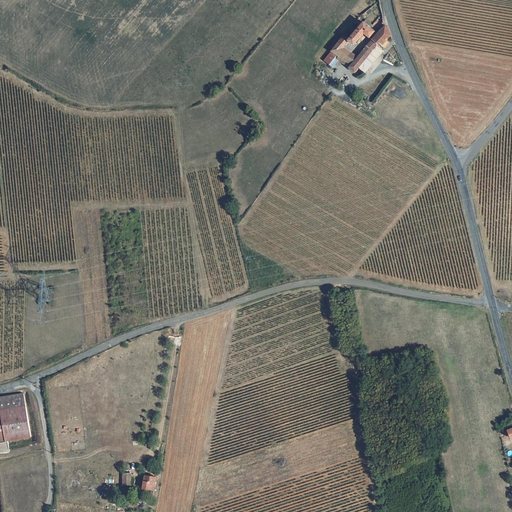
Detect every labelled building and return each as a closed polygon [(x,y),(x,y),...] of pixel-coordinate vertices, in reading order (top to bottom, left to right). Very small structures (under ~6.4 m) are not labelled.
[(374,32),(363,22),(348,39),(350,41),(354,44),(363,33),(369,38),(374,32)] [(352,66),(350,68),(355,72),(359,67),(365,73),(384,51),(377,46),(379,44),(385,49),(390,43),(387,40),(391,35),(386,26),(359,58),(352,66)] [(348,39),(344,36),(331,51),(341,58),(346,62),(352,66),(359,58),(345,47),(350,41),(348,39)] [(331,51),(323,60),(333,68),(339,61),(341,58),(331,51)] [(505,295),(506,294),(507,293),(507,291),(507,289),(506,288),(505,287),(503,286),(501,287),(499,288),(498,289),(498,291),(499,293),(499,294),(501,295),(503,296),(505,295)] [(24,440),(18,395),(0,397),(0,453),(2,453),(1,443),(24,440)] [(155,477),(145,476),(143,489),(149,490),(149,491),(153,492),(155,477)]
